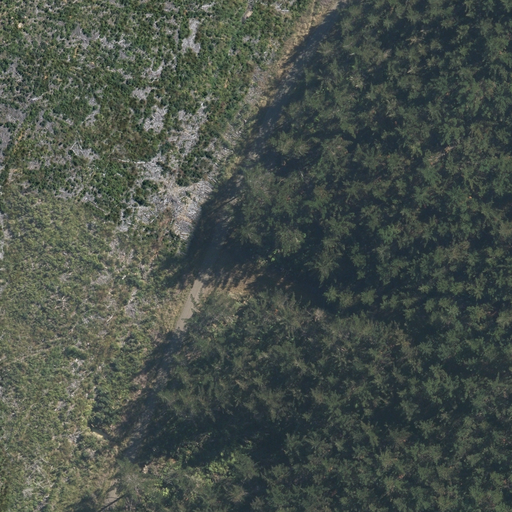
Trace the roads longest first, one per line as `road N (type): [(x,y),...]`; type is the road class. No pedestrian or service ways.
road 1 (track): [(346,0),(292,62),(111,511)]
road 2 (track): [(210,266),(399,313)]
